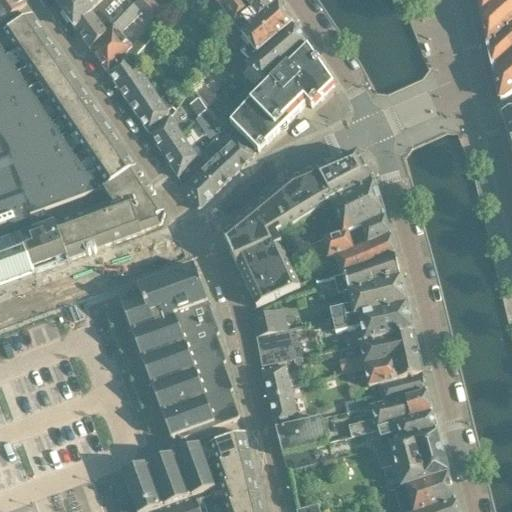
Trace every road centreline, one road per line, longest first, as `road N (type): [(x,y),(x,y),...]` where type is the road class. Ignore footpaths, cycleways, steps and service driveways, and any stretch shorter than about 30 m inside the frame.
road 1 (unclassified): [(477,511),(373,129)]
road 2 (residential): [(283,511),(236,308),(200,235)]
road 3 (residential): [(200,235),(39,0)]
road 4 (unclassified): [(200,235),(292,165),(373,129)]
road 5 (unclassified): [(131,451),(75,289)]
road 6 (unclassified): [(373,129),(346,70),(297,0)]
road 7 (unclassified): [(0,498),(131,451)]
road 8 (unclassified): [(75,289),(200,235)]
road 9 (unclassified): [(477,91),(511,218)]
